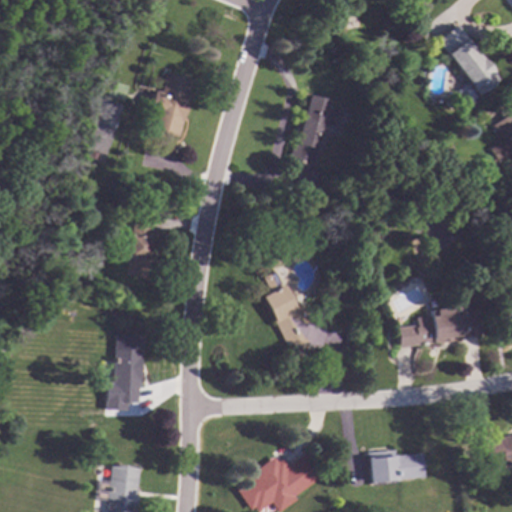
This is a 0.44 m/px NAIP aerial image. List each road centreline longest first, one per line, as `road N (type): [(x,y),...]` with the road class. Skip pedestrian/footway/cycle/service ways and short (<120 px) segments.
road 1 (residential): [(266,0),(207,196),(174,511)]
road 2 (residential): [(511,381),(398,400),(188,412)]
